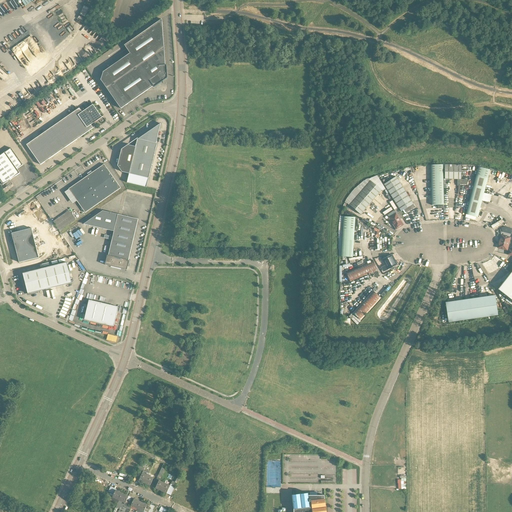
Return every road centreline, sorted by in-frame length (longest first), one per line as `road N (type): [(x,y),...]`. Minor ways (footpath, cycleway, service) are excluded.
road 1 (unclassified): [(148,259),(264,263),(256,365),(233,407),(125,358)]
road 2 (residential): [(365,467),(376,415),(439,260)]
road 3 (unclassified): [(179,110),(150,108),(0,212)]
road 4 (unclassified): [(0,259),(14,307),(125,358)]
road 5 (unclassified): [(148,259),(179,110)]
road 6 (unknown): [(439,266),(482,250),(488,235),(443,229),(417,236),(418,249)]
road 7 (residential): [(188,511),(78,464)]
